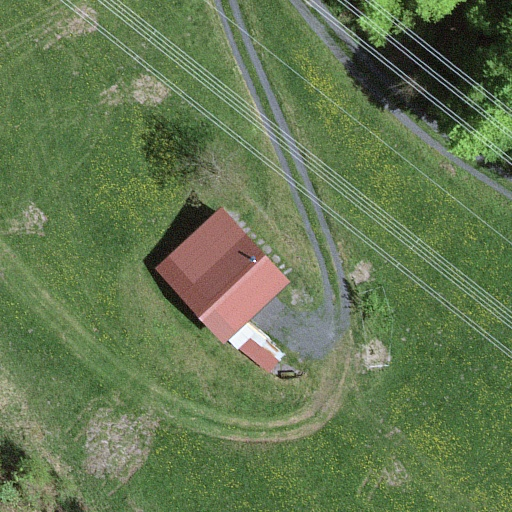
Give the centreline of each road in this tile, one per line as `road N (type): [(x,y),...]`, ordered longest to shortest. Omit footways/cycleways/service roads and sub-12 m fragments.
road 1 (track): [(284,0),(388,253),(397,313),(347,346),(289,310)]
road 2 (track): [(378,0),(511,121)]
